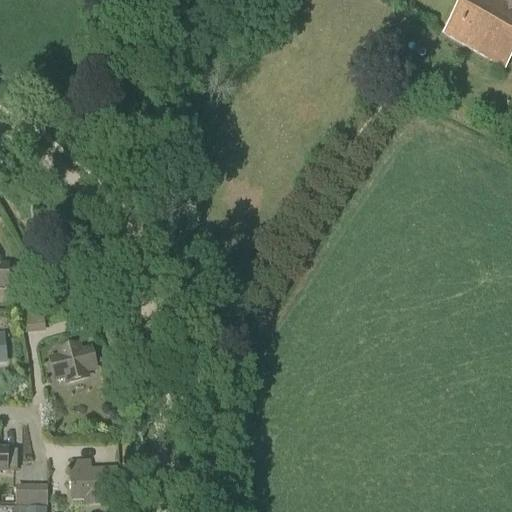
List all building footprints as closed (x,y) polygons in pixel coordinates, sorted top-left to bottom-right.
[(511,0),(464,0),(444,35),(505,71),(511,57),(511,0)] [(21,326),(43,324),(42,314),(20,316),(21,326)] [(52,362),(57,380),(66,378),(68,383),(86,378),(85,373),(94,371),(89,352),(80,355),(79,349),(60,354),(61,359),(52,362)] [(115,473),(72,474),(73,499),(116,497),(115,473)] [(16,487),(16,508),(46,509),(47,487),(16,487)]
